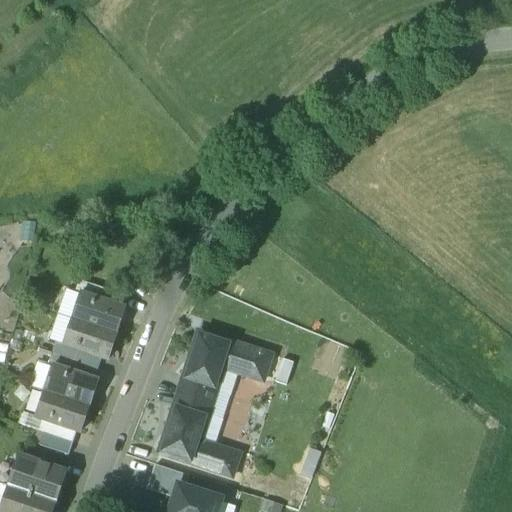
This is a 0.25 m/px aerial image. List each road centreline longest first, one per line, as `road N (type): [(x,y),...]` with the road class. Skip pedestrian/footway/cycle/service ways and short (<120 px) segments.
road 1 (residential): [(233,204),(173,285),(86,511)]
road 2 (unclassified): [(511,43),(433,55),(370,85),(233,204)]
